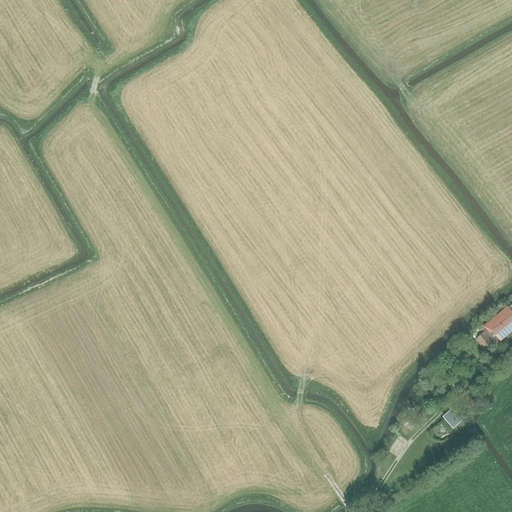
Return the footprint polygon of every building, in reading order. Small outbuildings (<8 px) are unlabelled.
[(499,339),(511,328),(511,312),(508,307),(483,327),(485,330),(475,338),(486,351),(499,339)] [(470,388),(461,397),(469,405),(478,396),(470,388)] [(418,415),(418,408),(407,407),(407,414),(418,415)] [(451,409),(445,415),(454,426),(461,420),(451,409)] [(386,497),(389,500),(396,493),(393,490),(386,497)]
